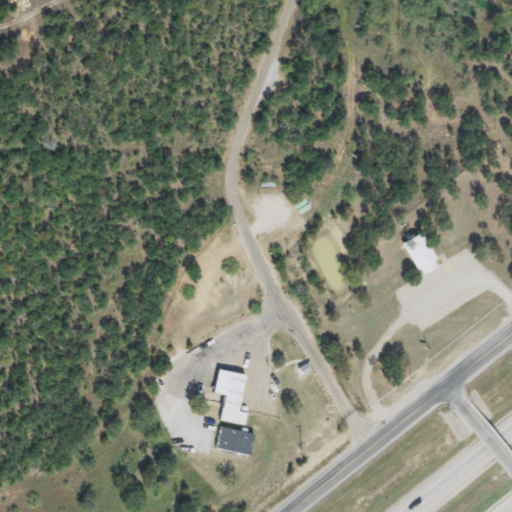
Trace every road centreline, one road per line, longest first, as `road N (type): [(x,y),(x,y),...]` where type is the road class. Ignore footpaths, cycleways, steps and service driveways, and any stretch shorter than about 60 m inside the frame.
road 1 (tertiary): [(511,322),(276,511)]
road 2 (track): [(402,312),(373,339),(361,379),(388,421)]
road 3 (motorway): [(511,431),(411,511)]
